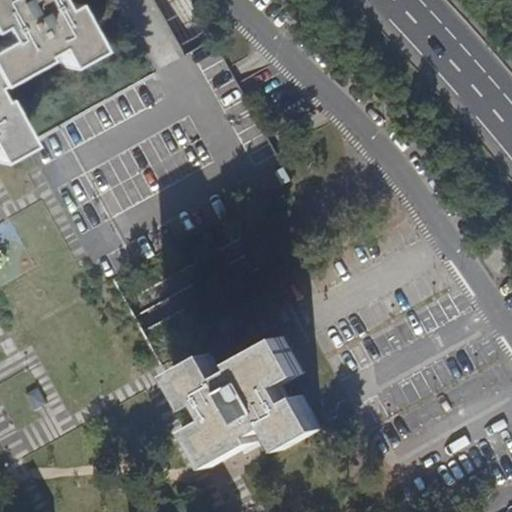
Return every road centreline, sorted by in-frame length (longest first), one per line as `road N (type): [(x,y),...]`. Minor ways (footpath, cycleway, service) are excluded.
road 1 (residential): [(511,335),(393,163),(229,0)]
road 2 (trunk): [(394,0),(511,129)]
